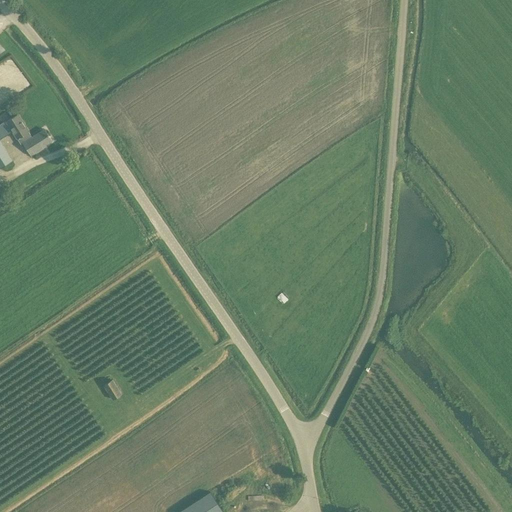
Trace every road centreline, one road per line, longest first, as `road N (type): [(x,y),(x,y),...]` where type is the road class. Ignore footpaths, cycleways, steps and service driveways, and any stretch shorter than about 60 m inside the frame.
road 1 (tertiary): [(299,442),(71,90),(0,0)]
road 2 (unclassified): [(299,442),(326,411),(380,292),(403,0)]
